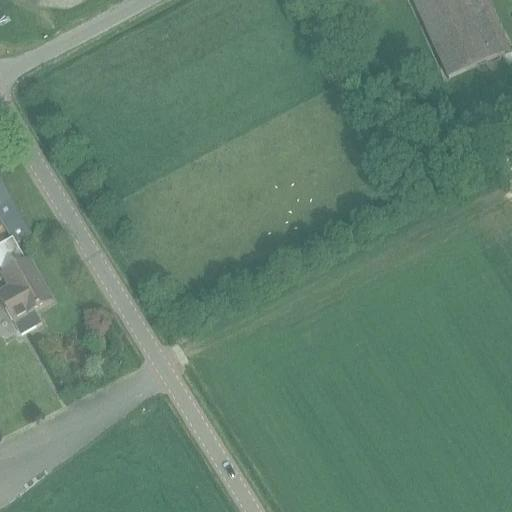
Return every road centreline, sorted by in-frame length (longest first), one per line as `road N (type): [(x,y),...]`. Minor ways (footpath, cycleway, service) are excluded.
road 1 (tertiary): [(249,511),(0,107)]
road 2 (unclassified): [(0,79),(149,0)]
